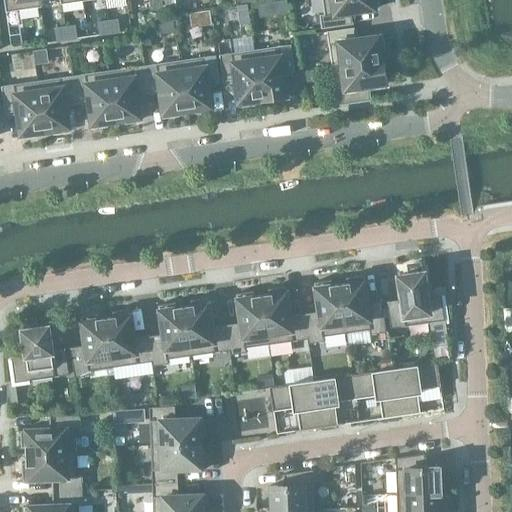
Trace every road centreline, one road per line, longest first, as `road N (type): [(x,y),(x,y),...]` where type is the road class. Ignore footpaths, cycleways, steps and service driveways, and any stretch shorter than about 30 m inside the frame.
road 1 (residential): [(0,184),(422,123),(449,114),(460,94)]
road 2 (residential): [(0,295),(435,228),(469,231)]
road 3 (residential): [(236,511),(235,463),(477,430)]
road 4 (residential): [(477,430),(469,231)]
